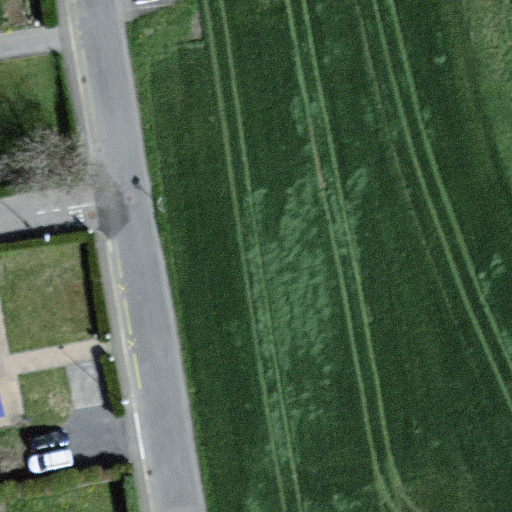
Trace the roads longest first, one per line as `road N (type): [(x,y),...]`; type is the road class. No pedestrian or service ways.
road 1 (residential): [(114,197),(173,511)]
road 2 (residential): [(87,0),(114,197)]
